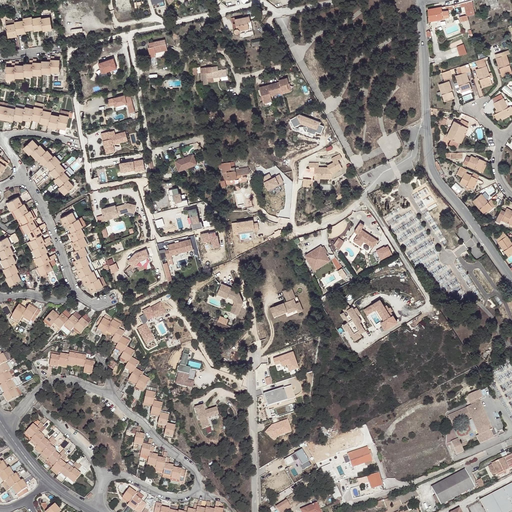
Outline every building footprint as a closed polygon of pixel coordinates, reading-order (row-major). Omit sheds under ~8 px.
[(435,20),(443,18),(442,15),(449,14),(448,6),(441,7),(428,9),(429,21),(435,20)] [(239,33),(240,32),(240,31),(240,30),(249,29),(248,21),(250,21),(249,16),(235,19),(234,17),(231,18),(232,23),(233,23),(234,28),(235,29),(235,30),(234,30),(234,31),(234,32),(235,32),(235,33),(236,33),(236,34),(237,34),(238,34),(239,33)] [(23,20),(15,22),(15,24),(6,25),(9,36),(17,34),(17,33),(26,31),(25,29),(34,28),(34,30),(43,28),(43,30),(52,28),(50,17),(41,18),(41,17),(32,18),(32,17),(23,18),(23,20)] [(240,32),(252,30),(250,21),(248,21),(249,29),(240,30),(240,31),(240,32)] [(155,52),(158,52),(167,50),(165,40),(148,43),(149,47),(148,47),(150,57),(156,56),(155,52)] [(466,43),(458,46),(461,55),(469,53),(466,43)] [(510,53),(509,50),(496,54),(497,58),(496,58),(501,73),(511,70),(506,55),(510,53)] [(41,72),(51,73),(50,71),(60,71),(60,60),(54,60),(54,56),(51,56),(51,57),(47,57),(47,61),(42,61),(42,63),(37,63),(37,58),(33,59),(33,60),(29,60),(29,64),(24,64),(24,66),(19,65),(19,61),(15,61),(15,63),(11,63),(11,67),(6,67),(6,78),(15,78),(15,77),(24,77),(24,75),(33,75),(33,74),(41,74),(41,72)] [(113,58),(98,63),(102,73),(117,68),(113,58)] [(484,58),(479,60),(476,61),(479,68),(476,69),(481,84),(492,81),(491,78),(489,73),(484,58)] [(468,63),(460,66),(462,73),(456,76),(461,90),(471,87),(466,72),(471,71),(468,63)] [(226,69),(202,72),(204,83),(209,82),(208,78),(227,76),(226,69)] [(450,70),(442,72),(445,80),(452,78),(450,70)] [(268,86),(259,89),(262,98),(260,99),(260,102),(263,101),(264,104),(272,102),(271,97),(283,94),(282,92),(288,90),(287,85),(289,85),(287,79),(284,80),(283,78),(280,78),(281,81),(279,81),(280,83),(268,86)] [(439,84),(441,91),(442,96),(444,99),(454,96),(449,81),(439,84)] [(282,92),(283,94),(291,92),(289,85),(287,85),(288,90),(282,92)] [(473,87),(476,97),(483,96),(481,85),(473,87)] [(497,119),(501,117),(510,112),(511,115),(511,114),(511,106),(508,107),(502,94),(499,96),(501,99),(495,102),(493,103),(498,112),(494,114),(497,119)] [(125,95),(108,100),(110,106),(114,105),(115,106),(127,103),(128,106),(133,104),(130,95),(125,96),(125,95)] [(0,117),(13,120),(14,118),(22,120),(23,118),(31,120),(32,118),(40,120),(40,122),(48,123),(48,125),(57,127),(57,125),(66,127),(69,116),(59,114),(59,116),(50,114),(51,112),(42,110),(43,108),(34,106),(33,109),(25,107),(25,109),(16,107),(16,109),(7,107),(0,105),(0,117)] [(309,126),(318,129),(320,124),(321,121),(300,114),(297,116),(302,124),(302,123),(309,126)] [(302,124),(297,116),(290,119),(295,128),(302,124)] [(454,121),(450,128),(455,130),(463,134),(467,127),(469,123),(461,119),(461,121),(460,123),(457,122),(454,121)] [(318,129),(309,126),(307,131),(316,134),(317,132),(322,133),(324,126),(320,124),(318,129)] [(455,130),(450,128),(447,136),(452,138),(449,144),(457,147),(459,142),(463,134),(455,130)] [(109,131),(101,133),(107,153),(115,151),(113,144),(128,140),(126,132),(115,135),(114,130),(109,132),(109,131)] [(32,139),(24,147),(30,154),(31,152),(37,159),(39,158),(45,164),(46,163),(52,169),(50,171),(57,177),(55,179),(61,186),(59,187),(65,194),(74,186),(68,179),(69,178),(63,171),(65,169),(59,163),(61,161),(55,155),(53,156),(47,150),(46,151),(40,145),(38,146),(32,139)] [(184,157),(175,161),(179,171),(188,168),(197,164),(193,154),(184,157)] [(318,163),(309,163),(309,167),(314,167),(314,178),(332,178),(332,173),(342,168),(338,160),(342,158),(340,154),(331,159),(333,162),(327,165),(328,167),(318,167),(318,163)] [(479,160),(476,158),(471,156),(467,165),(480,171),(485,161),(480,158),(479,160)] [(0,162),(6,167),(8,163),(0,158),(0,162)] [(143,159),(120,163),(121,171),(135,169),(135,171),(145,170),(143,159)] [(234,162),(219,163),(220,169),(222,168),(224,180),(237,178),(237,175),(240,175),(249,173),(248,167),(235,170),(234,162)] [(466,169),(461,166),(457,174),(463,177),(460,183),(472,188),(477,178),(465,172),(466,169)] [(311,179),(303,178),(303,180),(302,185),(310,186),(311,179)] [(428,187),(420,191),(423,195),(430,191),(428,187)] [(178,188),(169,190),(171,195),(174,194),(176,202),(177,202),(179,207),(189,205),(187,199),(182,200),(181,193),(179,193),(178,188)] [(473,201),(484,213),(492,206),(494,208),(497,205),(491,199),(488,202),(482,194),(473,201)] [(44,223),(36,227),(32,219),(34,218),(30,210),(28,211),(24,204),(22,204),(18,196),(8,202),(12,210),(14,209),(18,217),(20,216),(24,223),(22,224),(26,232),(28,231),(32,239),(30,240),(35,248),(33,249),(37,257),(35,258),(40,266),(38,266),(42,274),(52,269),(48,261),(56,257),(54,254),(48,257),(46,252),(47,251),(45,247),(51,244),(49,241),(51,240),(49,236),(43,239),(40,235),(42,234),(40,229),(46,226),(44,223)] [(104,215),(102,216),(103,221),(109,219),(108,215),(112,214),(117,213),(118,215),(128,212),(134,213),(137,205),(130,203),(117,206),(112,208),(112,206),(103,208),(104,215)] [(492,206),(484,213),(485,215),(494,208),(492,206)] [(192,224),(193,230),(203,227),(201,222),(200,222),(197,208),(189,210),(190,216),(192,216),(193,223),(192,224)] [(501,220),(511,224),(511,209),(510,211),(507,210),(506,211),(502,209),(496,220),(500,222),(501,220)] [(72,212),(62,217),(66,225),(68,224),(72,232),(70,233),(74,241),(73,241),(77,249),(73,251),(78,259),(75,260),(79,268),(77,269),(81,277),(83,276),(87,284),(89,283),(93,291),(102,286),(98,278),(97,279),(93,271),(92,272),(88,264),(89,263),(85,255),(87,254),(83,246),(87,244),(83,236),(85,235),(81,228),(83,227),(78,218),(76,220),(72,212)] [(156,220),(158,227),(166,225),(164,218),(156,220)] [(254,218),(237,221),(239,231),(256,228),(254,218)] [(360,223),(354,231),(358,234),(354,241),(359,244),(361,240),(364,242),(373,248),(378,241),(361,230),(364,225),(360,223)] [(213,247),(221,245),(218,234),(217,234),(216,231),(211,232),(211,234),(209,234),(209,232),(201,234),(203,242),(210,240),(210,236),(211,236),(213,247)] [(507,254),(511,251),(511,242),(504,231),(495,237),(507,254)] [(7,236),(0,240),(0,247),(1,250),(0,250),(0,251),(3,259),(2,259),(6,267),(4,268),(8,276),(7,277),(11,285),(21,280),(17,272),(19,271),(14,263),(16,262),(12,254),(13,253),(9,245),(11,244),(7,236)] [(345,241),(339,237),(337,240),(339,241),(336,246),(340,248),(345,241)] [(193,249),(190,239),(168,246),(169,250),(165,251),(168,261),(172,259),(171,256),(193,249)] [(385,246),(377,251),(382,260),(393,254),(389,246),(386,248),(385,246)] [(314,250),(305,255),(311,267),(321,261),(323,265),(330,261),(326,254),(327,253),(324,247),(322,248),(315,252),(314,250)] [(136,253),(128,261),(134,267),(141,260),(149,257),(146,249),(136,253)] [(321,261),(311,267),(314,270),(323,265),(321,261)] [(103,276),(98,278),(102,286),(107,283),(103,276)] [(233,289),(221,284),(217,295),(227,299),(228,297),(233,299),(235,303),(233,306),(241,309),(243,303),(238,293),(235,292),(232,291),(233,289)] [(270,309),(274,317),(287,311),(288,313),(297,310),(293,300),(295,298),(291,288),(283,291),(287,302),(270,309)] [(287,311),(274,317),(275,319),(286,314),(287,318),(303,311),(297,297),(295,298),(293,300),(297,310),(288,313),(287,311)] [(382,300),(376,303),(386,319),(384,320),(382,322),(386,329),(391,326),(390,325),(395,321),(394,320),(393,320),(391,316),(394,315),(388,305),(386,307),(382,300)] [(150,308),(143,311),(144,312),(145,315),(143,315),(139,317),(143,325),(145,324),(148,321),(154,317),(165,312),(160,303),(150,309),(150,308)] [(386,319),(376,303),(365,310),(368,314),(377,308),(384,320),(386,319)] [(23,309),(18,306),(12,316),(20,321),(21,320),(23,316),(30,320),(33,322),(37,317),(41,311),(34,307),(34,309),(29,306),(27,309),(23,307),(23,309)] [(241,309),(233,306),(231,312),(238,315),(241,309)] [(345,311),(341,314),(344,319),(345,318),(348,322),(351,328),(348,330),(351,335),(363,328),(360,323),(362,322),(356,313),(354,309),(352,307),(350,308),(345,311)] [(65,310),(61,315),(65,319),(66,317),(69,320),(72,317),(65,310)] [(65,319),(61,315),(60,317),(57,314),(56,315),(52,312),(45,320),(51,326),(54,324),(60,330),(64,325),(71,331),(74,328),(81,334),(88,325),(84,321),(86,320),(83,317),(82,318),(78,322),(75,319),(76,317),(73,315),(72,317),(69,320),(66,317),(65,319)] [(75,313),(73,315),(76,317),(75,319),(78,322),(82,318),(75,313)] [(84,321),(88,325),(92,321),(85,315),(83,317),(86,320),(84,321)] [(222,315),(220,320),(229,324),(231,318),(222,315)] [(394,315),(391,316),(393,320),(394,320),(395,321),(390,325),(391,326),(399,322),(394,315)] [(20,321),(12,316),(10,320),(18,324),(20,321)] [(23,316),(21,320),(28,324),(30,320),(23,316)] [(105,316),(103,319),(111,324),(112,321),(113,320),(105,316)] [(111,324),(103,319),(100,318),(97,322),(101,324),(97,330),(102,332),(101,333),(104,335),(106,331),(111,334),(110,335),(114,337),(112,340),(115,342),(118,344),(116,347),(116,348),(120,350),(120,352),(123,354),(120,358),(125,360),(124,362),(127,364),(125,368),(129,371),(129,372),(132,374),(129,380),(133,382),(133,383),(136,385),(136,386),(141,389),(140,390),(143,392),(149,381),(141,376),(142,374),(135,370),(139,363),(131,358),(134,353),(126,348),(129,342),(122,338),(124,333),(118,330),(120,326),(112,321),(111,324)] [(113,320),(112,321),(120,326),(122,322),(114,318),(113,320)] [(348,330),(351,328),(348,322),(343,325),(347,331),(348,330)] [(148,330),(145,324),(143,325),(138,328),(140,334),(148,330)] [(363,328),(351,335),(355,340),(362,336),(360,333),(365,330),(363,328)] [(153,338),(148,330),(140,334),(145,342),(153,338)] [(106,349),(103,347),(100,354),(102,355),(102,357),(105,359),(109,352),(106,350),(106,349)] [(293,352),(273,359),(275,366),(281,364),(283,368),(286,367),(289,374),(299,370),(293,352)] [(0,381),(2,385),(0,386),(5,394),(3,395),(8,402),(17,397),(13,389),(15,388),(10,380),(12,379),(8,372),(9,371),(5,363),(7,362),(2,354),(1,355),(0,353),(0,381)] [(60,356),(51,355),(49,366),(58,368),(58,365),(67,367),(67,364),(84,367),(84,372),(92,374),(94,362),(86,361),(86,358),(86,356),(78,354),(69,353),(69,355),(60,354),(60,356)] [(190,356),(183,354),(180,365),(178,365),(176,371),(179,372),(180,372),(177,384),(192,388),(196,371),(192,370),(192,369),(187,367),(190,356)] [(117,363),(114,360),(110,367),(114,369),(112,371),(115,373),(119,367),(116,365),(117,363)] [(126,385),(123,383),(119,389),(122,391),(121,393),(124,394),(128,388),(125,386),(126,385)] [(292,384),(263,394),(268,410),(298,400),(292,384)] [(483,395),(481,391),(468,396),(471,404),(472,404),(480,400),(483,399),(482,395),(483,395)] [(155,394),(150,393),(146,392),(144,403),(149,404),(149,406),(152,407),(151,413),(156,414),(155,416),(159,417),(157,424),(162,425),(162,427),(166,428),(164,435),(169,436),(169,438),(172,439),(175,426),(167,424),(169,415),(160,413),(162,404),(153,402),(155,394)] [(473,406),(459,412),(459,414),(450,417),(453,426),(472,419),(479,437),(476,438),(479,445),(494,440),(493,438),(497,437),(494,431),(492,431),(481,403),(473,406)] [(205,412),(205,411),(203,405),(195,408),(199,420),(200,420),(202,429),(209,427),(207,418),(215,416),(213,409),(207,411),(207,412),(205,412)] [(270,425),(263,431),(273,442),(278,437),(292,434),(287,420),(270,425)] [(32,439),(31,440),(37,446),(37,447),(43,452),(42,453),(49,459),(48,460),(54,465),(52,468),(59,473),(59,472),(66,478),(67,477),(74,483),(81,474),(77,471),(81,466),(78,464),(78,465),(75,462),(71,467),(67,464),(66,465),(62,462),(67,457),(64,455),(65,453),(63,450),(58,455),(55,452),(56,451),(52,447),(56,442),(53,440),(54,439),(52,437),(48,442),(44,438),(45,437),(41,433),(45,429),(42,427),(43,425),(41,423),(37,428),(33,424),(25,433),(32,439)] [(137,427),(137,429),(136,435),(133,444),(138,445),(142,446),(141,450),(140,455),(148,457),(148,460),(147,464),(155,466),(155,468),(163,470),(162,473),(162,475),(171,476),(170,478),(179,480),(180,476),(183,477),(185,470),(173,467),(173,466),(168,465),(169,458),(166,457),(167,453),(164,452),(163,459),(157,457),(158,456),(153,454),(154,448),(151,447),(152,440),(149,439),(147,445),(143,444),(145,435),(139,434),(141,428),(137,427)] [(457,444),(456,440),(451,442),(456,455),(463,452),(460,443),(457,444)] [(366,443),(367,446),(367,447),(369,452),(371,452),(376,450),(374,445),(373,443),(372,441),(366,443)] [(369,452),(367,447),(348,454),(348,455),(344,457),(346,464),(351,463),(352,467),(364,463),(372,461),(372,460),(370,455),(369,452)] [(301,449),(284,460),(288,467),(299,461),(305,471),(314,467),(301,449)] [(42,453),(41,454),(40,456),(47,461),(48,460),(49,459),(42,453)] [(497,475),(508,470),(502,458),(491,463),(492,464),(487,466),(492,475),(496,473),(497,475)] [(45,463),(52,468),(54,465),(48,460),(47,461),(45,463)] [(0,476),(4,482),(5,481),(10,488),(12,487),(17,495),(27,488),(23,484),(25,483),(22,480),(21,481),(19,478),(18,479),(15,474),(13,475),(10,471),(11,470),(9,467),(8,469),(6,465),(5,466),(2,462),(0,463),(0,462),(0,476)] [(333,469),(325,473),(327,479),(335,476),(333,469)] [(473,488),(463,470),(431,488),(440,506),(473,488)] [(369,480),(372,489),(382,485),(378,473),(378,472),(357,479),(358,483),(369,480)] [(479,477),(475,479),(479,489),(483,486),(479,477)] [(5,481),(4,482),(1,484),(6,491),(10,488),(5,481)] [(511,482),(480,500),(486,511),(510,511),(511,511),(511,482)] [(353,489),(355,496),(362,494),(360,486),(353,489)] [(337,487),(330,490),(335,499),(341,497),(337,487)] [(136,494),(130,488),(123,497),(129,503),(128,504),(138,511),(139,511),(146,504),(135,496),(136,494)] [(408,494),(392,498),(394,505),(410,501),(408,494)] [(219,503),(216,502),(214,510),(209,509),(211,502),(207,501),(205,509),(200,508),(202,502),(198,501),(198,504),(194,503),(193,510),(188,509),(188,506),(185,506),(183,511),(182,511),(178,511),(177,511),(176,511),(169,510),(169,509),(161,507),(160,511),(222,511),(223,510),(218,508),(219,503)] [(287,501),(276,507),(279,511),(283,511),(291,508),(287,501)] [(301,510),(301,511),(320,511),(316,503),(301,510)]
